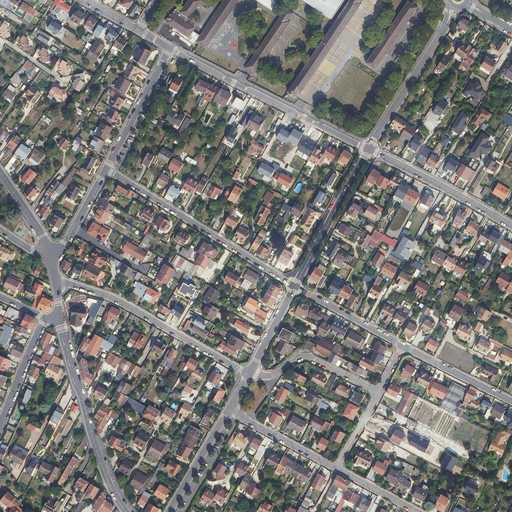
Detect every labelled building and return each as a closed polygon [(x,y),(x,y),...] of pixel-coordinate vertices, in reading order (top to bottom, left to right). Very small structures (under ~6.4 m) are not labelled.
[(68,12),(72,6),(68,4),(68,5),(64,3),(65,2),(62,0),(56,0),(54,3),(62,9),(68,12)] [(131,0),(120,0),(119,2),(129,9),(131,5),(133,6),(135,3),(134,2),(131,0)] [(172,15),(167,22),(175,27),(173,30),(180,35),(194,45),(196,42),(206,48),(220,27),(229,14),(238,1),(238,0),(224,0),(208,25),(201,35),(193,30),(195,28),(187,22),(202,0),(201,0),(188,0),(181,12),(176,9),(172,15)] [(257,0),(272,10),(277,2),(274,0),(257,0)] [(318,9),(332,19),(334,16),(342,4),(344,0),(304,0),(306,1),(318,9)] [(350,0),(346,6),(355,13),(362,3),(361,2),(362,0),(350,0)] [(397,19),(406,25),(418,7),(408,1),(404,7),(397,19)] [(133,6),(128,13),(130,15),(135,13),(140,6),(135,3),(133,6)] [(38,11),(34,9),(33,11),(23,5),(21,8),(31,14),(34,16),(38,11)] [(346,6),(334,24),(343,30),(355,13),(346,6)] [(257,52),(249,62),(245,68),(255,74),(258,70),(263,62),(273,47),(283,32),(290,21),(288,20),(294,13),(286,8),(281,15),(272,29),(257,52)] [(78,9),(71,19),(79,24),(86,14),(78,9)] [(11,12),(9,11),(7,14),(16,20),(18,17),(11,12)] [(58,36),(63,28),(55,22),(57,19),(50,15),(47,18),(52,22),(47,29),(58,36)] [(91,17),(86,24),(93,29),(97,21),(91,17)] [(463,18),(458,27),(462,29),(461,31),(465,34),(471,23),(463,18)] [(378,45),(388,52),(406,25),(397,19),(378,45)] [(1,20),(0,20),(0,31),(0,34),(4,36),(11,35),(10,28),(7,27),(9,25),(1,20)] [(99,24),(93,34),(100,37),(105,28),(99,24)] [(317,49),(309,61),(318,67),(322,61),(334,44),(343,30),(334,24),(328,32),(327,35),(317,49)] [(111,29),(107,35),(115,40),(119,34),(111,29)] [(51,37),(41,30),(39,33),(41,34),(39,38),(47,43),(51,37)] [(20,33),(16,39),(19,41),(21,47),(25,50),(31,48),(29,41),(27,40),(28,38),(20,33)] [(128,42),(119,37),(114,45),(123,50),(128,42)] [(97,41),(86,58),(94,63),(105,46),(97,41)] [(506,46),(507,44),(502,41),(496,51),(499,53),(502,54),(507,47),(506,46)] [(457,50),(456,53),(464,58),(471,48),(472,47),(467,44),(465,46),(462,44),(460,46),(457,50)] [(40,45),(36,51),(39,53),(41,60),(44,62),(51,61),(49,53),(47,52),(48,50),(40,45)] [(114,45),(112,48),(121,53),(123,50),(114,45)] [(380,62),(388,52),(378,45),(366,63),(376,69),(380,62)] [(141,47),(134,59),(144,64),(151,52),(141,47)] [(471,48),(464,58),(459,65),(465,69),(466,67),(467,68),(473,59),(470,57),(474,50),(471,48)] [(59,57),(55,64),(58,65),(59,72),(63,74),(69,73),(68,66),(66,64),(67,62),(59,57)] [(444,57),(436,70),(442,74),(450,61),(444,57)] [(493,74),(499,65),(489,59),(484,68),(493,74)] [(39,69),(28,60),(17,73),(20,76),(25,70),(29,73),(29,74),(31,76),(35,70),(37,72),(39,69)] [(309,61),(297,79),(306,85),(318,67),(309,61)] [(511,65),(508,63),(502,73),(511,79),(511,65)] [(140,69),(131,64),(125,75),(135,80),(138,76),(137,75),(138,73),(140,69)] [(83,72),(75,74),(76,78),(72,83),(74,87),(79,91),(85,82),(82,81),(84,78),(83,72)] [(20,76),(17,73),(11,80),(16,84),(22,78),(20,76)] [(176,76),(169,88),(177,92),(183,80),(176,76)] [(131,82),(121,77),(114,89),(119,92),(120,90),(125,93),(131,82)] [(205,93),(210,84),(201,79),(196,88),(205,93)] [(306,85),(297,79),(296,81),(289,92),(296,97),(299,93),(300,94),(306,85)] [(177,92),(180,93),(186,82),(183,80),(177,92)] [(470,84),(466,82),(462,88),(466,90),(463,95),(467,97),(469,94),(474,97),(472,100),(476,103),(479,99),(482,100),(486,94),(483,92),(483,91),(480,89),(482,86),(476,82),(474,85),(470,83),(470,84)] [(205,93),(205,95),(212,99),(218,87),(211,83),(210,84),(205,93)] [(30,95),(27,99),(34,104),(41,94),(30,85),(25,92),(30,95)] [(7,88),(3,94),(12,101),(16,95),(7,88)] [(58,100),(68,97),(65,90),(62,91),(57,88),(51,89),(48,94),(55,98),(58,97),(58,100)] [(177,92),(169,88),(168,90),(171,91),(169,95),(174,97),(176,94),(179,95),(180,93),(177,92)] [(219,89),(212,101),(223,107),(231,95),(219,89)] [(123,103),(127,98),(112,90),(110,95),(114,97),(110,104),(117,109),(121,102),(123,103)] [(166,95),(164,99),(171,103),(174,97),(169,95),(167,93),(166,95)] [(240,110),(244,102),(240,101),(241,99),(237,97),(233,105),(240,110)] [(448,104),(441,99),(432,112),(436,115),(437,114),(441,116),(442,113),(445,115),(449,109),(446,107),(448,104)] [(487,121),(491,114),(481,108),(480,110),(477,108),(473,115),(475,116),(471,123),(477,126),(480,119),(483,121),(484,120),(487,121)] [(120,114),(112,109),(108,117),(112,120),(116,122),(120,114)] [(238,139),(254,113),(247,109),(236,128),(238,130),(236,134),(238,135),(236,137),(238,139)] [(171,111),(167,119),(181,127),(187,116),(181,113),(180,116),(171,111)] [(467,117),(459,112),(448,128),(457,133),(459,130),(461,132),(466,125),(462,123),(467,117)] [(235,116),(232,114),(227,122),(231,124),(235,116)] [(253,114),(246,126),(257,133),(264,121),(253,114)] [(511,118),(506,115),(502,121),(509,125),(511,126),(511,118)] [(396,116),(391,123),(396,126),(395,127),(397,129),(398,127),(401,130),(406,122),(396,116)] [(179,133),(184,136),(192,120),(187,117),(179,133)] [(95,132),(93,135),(95,136),(101,139),(103,136),(107,138),(109,133),(111,129),(108,127),(110,123),(106,121),(102,119),(100,123),(102,124),(100,128),(97,133),(95,132)] [(485,122),(481,129),(486,131),(489,125),(485,122)] [(401,135),(409,141),(416,130),(408,125),(404,131),(401,135)] [(0,128),(0,139),(4,143),(10,134),(1,128),(0,128)] [(226,140),(232,144),(237,135),(236,134),(238,130),(235,128),(232,132),(231,131),(226,140)] [(490,137),(482,133),(468,156),(474,160),(476,157),(478,158),(480,155),(484,154),(487,156),(492,147),(486,143),(490,137)] [(15,134),(7,145),(14,150),(22,139),(15,134)] [(62,139),(58,144),(65,150),(68,145),(68,144),(70,142),(60,135),(58,137),(62,139)] [(309,135),(304,143),(309,146),(314,138),(309,135)] [(416,135),(408,146),(416,151),(423,140),(416,135)] [(101,139),(95,136),(90,147),(99,152),(105,141),(101,139)] [(449,140),(443,136),(439,143),(445,146),(449,140)] [(390,145),(393,147),(398,140),(394,137),(393,138),(393,141),(390,145)] [(259,142),(254,140),(248,151),(252,154),(253,151),(251,150),(252,147),(257,150),(256,151),(261,154),(265,147),(258,143),(259,142)] [(23,143),(15,153),(24,160),(32,150),(23,143)] [(439,143),(435,149),(438,151),(441,146),(443,147),(444,146),(439,143)] [(81,144),(76,151),(79,154),(85,147),(81,144)] [(220,144),(216,151),(220,154),(224,146),(220,144)] [(337,151),(329,146),(324,155),(333,160),(337,153),(335,153),(337,151)] [(85,147),(79,154),(82,156),(88,149),(85,147)] [(425,147),(417,160),(421,162),(422,160),(427,163),(432,154),(433,152),(425,147)] [(32,157),(29,160),(36,165),(38,162),(39,163),(44,155),(35,148),(32,153),(33,154),(31,157),(32,157)] [(168,163),(173,154),(163,148),(159,158),(168,163)] [(321,152),(316,149),(309,160),(317,165),(318,164),(323,156),(323,155),(320,153),(321,152)] [(345,151),(339,160),(347,164),(352,155),(345,151)] [(148,152),(143,163),(149,166),(155,156),(148,152)] [(432,154),(427,163),(434,168),(440,159),(432,154)] [(492,154),(485,166),(495,172),(501,163),(497,161),(495,162),(492,160),(493,157),(492,157),(493,155),(492,154)] [(90,155),(82,170),(89,174),(97,159),(90,155)] [(196,165),(198,162),(188,157),(186,160),(196,165)] [(303,166),(308,161),(304,157),(299,163),(303,166)] [(460,163),(450,158),(443,170),(446,172),(448,169),(454,172),(460,163)] [(170,166),(179,172),(184,164),(174,159),(170,166)] [(472,168),(475,161),(471,159),(467,166),(472,168)] [(462,164),(457,173),(470,182),(476,172),(462,164)] [(61,183),(65,185),(77,169),(74,167),(61,183)] [(38,174),(30,169),(23,178),(30,184),(38,174)] [(367,180),(374,184),(381,173),(373,169),(367,180)] [(164,170),(162,173),(169,177),(168,180),(169,181),(173,175),(164,170)] [(330,171),(322,185),(326,187),(328,184),(331,186),(337,175),(330,171)] [(162,173),(157,183),(156,186),(161,189),(162,186),(164,187),(166,184),(168,180),(169,177),(162,173)] [(381,175),(376,183),(385,188),(389,180),(381,175)] [(402,181),(393,175),(388,184),(398,189),(401,183),(402,181)] [(183,188),(193,194),(196,189),(199,183),(189,177),(183,188)] [(196,189),(202,192),(206,184),(209,180),(203,177),(199,183),(196,189)] [(235,187),(229,198),(237,202),(247,184),(239,179),(236,185),(230,182),(229,184),(232,185),(235,187)] [(50,191),(53,194),(61,184),(56,180),(48,190),(50,191)] [(53,194),(50,199),(53,202),(60,193),(63,190),(64,191),(67,187),(65,185),(61,183),(61,184),(53,194)] [(123,185),(120,183),(116,190),(117,190),(122,193),(131,199),(133,196),(132,195),(134,192),(129,189),(128,190),(122,187),(123,185)] [(408,187),(401,183),(398,189),(395,194),(404,199),(410,188),(408,187)] [(499,183),(493,193),(504,200),(509,190),(499,183)] [(172,184),(167,194),(176,199),(182,190),(172,184)] [(206,184),(202,192),(214,198),(217,194),(220,196),(222,191),(209,184),(208,185),(206,184)] [(73,185),(67,196),(76,200),(79,193),(80,193),(82,190),(73,185)] [(228,186),(224,194),(225,195),(229,198),(235,187),(232,185),(230,188),(228,186)] [(26,194),(35,201),(40,195),(37,192),(38,191),(32,186),(26,194)] [(481,195),(484,197),(490,188),(486,186),(481,195)] [(404,199),(413,204),(419,193),(410,188),(404,199)] [(317,194),(311,203),(315,205),(318,201),(322,203),(327,195),(319,190),(317,194)] [(269,202),(274,194),(269,192),(265,200),(266,200),(269,202)] [(426,193),(422,202),(428,205),(430,206),(434,198),(426,193)] [(99,207),(101,208),(111,213),(112,214),(116,207),(109,202),(112,198),(106,195),(99,207)] [(259,213),(255,219),(255,222),(261,225),(273,205),(269,202),(266,200),(263,206),(262,206),(259,212),(259,213)] [(39,212),(37,215),(40,219),(43,215),(46,217),(52,209),(47,206),(50,202),(48,201),(46,204),(39,212)] [(291,212),(291,213),(299,218),(306,206),(297,201),(293,208),(291,212)] [(36,209),(39,212),(46,204),(43,202),(39,207),(38,206),(36,209)] [(355,217),(362,206),(354,202),(348,213),(355,217)] [(293,208),(285,203),(282,208),(287,212),(288,210),(291,212),(293,208)] [(370,203),(365,213),(374,219),(379,211),(373,207),(374,206),(370,203)] [(447,216),(438,212),(440,208),(437,206),(429,221),(441,227),(447,216)] [(309,207),(301,221),(304,223),(302,226),(309,230),(312,225),(311,224),(315,217),(313,216),(316,211),(309,207)] [(101,208),(95,219),(96,219),(102,223),(104,224),(111,213),(101,208)] [(152,211),(147,208),(146,209),(141,218),(150,223),(155,215),(151,213),(152,211)] [(232,209),(224,225),(234,230),(239,220),(236,219),(236,217),(234,216),(236,212),(232,209)] [(460,210),(456,217),(463,221),(467,214),(460,210)] [(57,212),(51,223),(59,227),(63,221),(64,222),(66,217),(57,212)] [(283,225),(285,222),(286,220),(278,215),(275,220),(283,225)] [(161,217),(156,225),(165,230),(170,223),(161,217)] [(104,241),(112,228),(105,225),(103,228),(100,226),(102,223),(96,219),(88,232),(104,241)] [(474,235),(480,226),(471,220),(465,229),(474,235)] [(350,227),(341,222),(337,229),(340,230),(339,231),(347,236),(350,231),(353,232),(355,230),(350,227)] [(240,226),(235,235),(244,242),(249,234),(245,231),(245,229),(240,226)] [(262,229),(251,247),(257,250),(260,245),(264,239),(267,233),(262,230),(262,229)] [(358,244),(365,248),(368,243),(370,238),(372,236),(367,234),(365,233),(366,231),(363,229),(362,231),(360,233),(359,236),(362,237),(358,244)] [(478,239),(486,243),(488,240),(491,234),(483,229),(478,239)] [(455,244),(461,233),(458,230),(453,238),(454,239),(450,246),(453,247),(455,244)] [(180,231),(176,239),(185,245),(190,237),(180,231)] [(491,234),(488,240),(499,246),(503,239),(492,232),(491,234)] [(294,233),(289,242),(293,245),(298,236),(294,233)] [(147,234),(143,241),(148,244),(152,237),(147,234)] [(384,234),(381,240),(394,247),(397,242),(384,234)] [(393,250),(391,254),(401,260),(403,261),(413,241),(404,236),(396,251),(393,250)] [(368,243),(377,247),(379,243),(370,238),(368,243)] [(499,246),(498,248),(508,254),(511,249),(511,247),(511,244),(503,239),(499,246)] [(327,255),(332,258),(336,252),(338,247),(340,244),(335,241),(327,255)] [(128,242),(123,249),(143,261),(150,251),(143,247),(141,250),(128,242)] [(204,242),(198,252),(201,253),(210,259),(211,259),(213,256),(215,258),(218,253),(216,251),(217,250),(204,242)] [(0,243),(0,251),(10,256),(12,252),(7,249),(7,248),(2,246),(2,245),(0,244),(0,243)] [(257,253),(264,257),(270,248),(264,244),(262,246),(261,245),(257,253)] [(189,251),(184,247),(180,254),(188,259),(194,249),(193,248),(191,247),(189,251)] [(340,268),(349,253),(338,247),(336,252),(339,253),(333,264),(340,268)] [(285,249),(278,260),(287,265),(294,255),(285,249)] [(511,249),(508,254),(502,265),(506,267),(509,262),(511,263),(511,261),(511,257),(511,256),(511,249)] [(101,267),(103,264),(105,261),(106,261),(108,258),(95,250),(90,260),(101,267)] [(432,259),(443,265),(443,264),(448,256),(437,250),(432,259)] [(377,252),(371,263),(379,268),(385,257),(377,252)] [(210,259),(201,253),(196,263),(205,268),(206,266),(210,259)] [(401,260),(391,254),(388,258),(381,272),(392,278),(398,268),(388,263),(390,259),(398,264),(401,260)] [(177,255),(172,263),(194,275),(198,268),(177,255)] [(443,264),(454,270),(459,261),(456,259),(453,257),(453,259),(448,256),(443,264)] [(425,260),(418,257),(412,266),(420,270),(425,260)] [(486,263),(487,261),(481,258),(474,269),(481,272),(483,269),(486,263)] [(212,269),(216,262),(211,259),(210,259),(206,266),(212,269)] [(65,260),(62,267),(68,270),(71,264),(65,260)] [(459,261),(454,270),(462,275),(469,264),(463,261),(462,262),(459,260),(459,261)] [(155,282),(162,285),(164,282),(167,284),(176,270),(172,268),(174,265),(168,261),(157,278),(155,282)] [(122,262),(120,264),(124,266),(121,272),(130,277),(129,278),(134,281),(135,278),(137,274),(133,272),(134,269),(122,262)] [(97,279),(102,270),(89,263),(83,273),(89,277),(90,275),(97,279)] [(34,272),(33,275),(38,277),(42,266),(38,264),(37,266),(34,264),(31,271),(34,272)] [(85,268),(78,264),(73,271),(81,276),(85,268)] [(319,282),(323,274),(326,268),(320,264),(318,268),(317,267),(311,277),(319,282)] [(259,276),(245,267),(241,276),(245,278),(241,286),(248,290),(251,284),(251,285),(253,282),(255,284),(259,276)] [(402,271),(396,282),(400,285),(402,282),(408,285),(412,277),(402,271)] [(225,280),(236,286),(240,277),(229,272),(225,280)] [(496,281),(507,288),(511,279),(511,277),(508,276),(507,276),(500,273),(496,281)] [(319,282),(317,285),(321,287),(326,277),(323,274),(319,282)] [(378,275),(369,292),(378,297),(381,291),(377,289),(383,278),(378,275)] [(5,286),(8,287),(11,280),(12,281),(13,279),(9,277),(5,286)] [(11,280),(8,287),(16,291),(17,289),(21,291),(24,286),(12,281),(11,280)] [(334,280),(330,288),(337,292),(340,287),(338,286),(339,283),(334,280)] [(425,296),(430,287),(419,280),(414,289),(418,291),(420,292),(420,294),(425,296)] [(33,290),(38,292),(41,293),(44,287),(42,286),(36,284),(33,290)] [(135,291),(144,296),(148,289),(139,284),(135,291)] [(345,284),(340,293),(349,298),(353,290),(345,284)] [(272,285),(268,293),(276,298),(280,289),(272,285)] [(25,293),(35,298),(38,292),(33,290),(28,287),(25,293)] [(213,288),(212,287),(204,300),(209,303),(212,305),(213,303),(215,304),(221,292),(213,288)] [(144,296),(144,298),(154,303),(160,294),(149,288),(148,289),(144,296)] [(460,289),(456,296),(466,302),(469,299),(466,297),(468,294),(460,289)] [(35,298),(32,306),(47,313),(52,307),(53,301),(44,297),(45,295),(41,293),(38,292),(35,298)] [(276,298),(268,293),(263,301),(272,306),(276,298)] [(250,297),(245,306),(247,307),(255,312),(260,303),(253,299),(250,297)] [(350,299),(347,305),(354,310),(358,304),(350,299)] [(301,301),(294,314),(302,318),(305,313),(308,315),(312,307),(301,301)] [(164,302),(159,309),(166,313),(169,309),(166,307),(168,304),(164,302)] [(88,315),(95,318),(98,311),(101,306),(94,303),(88,315)] [(212,305),(209,303),(203,314),(211,318),(213,314),(214,315),(218,308),(212,305)] [(386,304),(379,316),(388,322),(395,309),(386,304)] [(449,315),(458,320),(463,312),(464,310),(455,304),(449,315)] [(428,315),(431,309),(425,305),(421,312),(428,315)] [(111,309),(108,307),(100,324),(106,327),(104,329),(111,332),(115,325),(113,324),(120,311),(112,307),(111,309)] [(255,312),(247,307),(246,311),(253,315),(254,314),(257,316),(255,318),(263,323),(266,318),(259,314),(255,312)] [(312,307),(308,315),(318,320),(322,312),(312,307)] [(399,308),(394,317),(404,322),(409,314),(406,312),(408,309),(404,307),(402,310),(399,308)] [(481,307),(477,315),(486,321),(491,312),(481,307)] [(73,308),(71,323),(81,325),(82,316),(85,316),(86,310),(73,308)] [(322,322),(326,316),(326,315),(322,312),(318,320),(322,322)] [(12,321),(17,323),(19,317),(11,314),(8,319),(12,321)] [(33,317),(26,314),(22,325),(33,330),(36,323),(34,319),(33,317)] [(250,326),(232,316),(229,321),(235,324),(234,325),(247,333),(250,326)] [(320,332),(326,335),(332,325),(327,322),(329,317),(326,316),(322,322),(321,323),(323,324),(322,327),(321,326),(319,328),(321,329),(320,332)] [(436,324),(426,318),(421,328),(420,328),(430,333),(436,324)] [(474,330),(478,332),(483,323),(479,321),(474,330)] [(337,322),(332,331),(341,336),(344,330),(342,329),(343,325),(337,322)] [(403,332),(411,337),(417,326),(409,322),(409,323),(403,332)] [(471,329),(461,323),(456,331),(457,332),(461,335),(464,336),(464,337),(468,339),(472,331),(471,329)] [(209,332),(196,324),(193,329),(203,335),(202,336),(205,338),(209,332)] [(2,328),(3,327),(0,325),(0,342),(6,345),(13,328),(5,325),(4,328),(2,328)] [(14,328),(27,333),(28,329),(18,325),(17,328),(14,327),(14,328)] [(283,328),(279,336),(289,341),(293,333),(283,328)] [(132,345),(138,347),(143,342),(146,336),(142,334),(142,335),(135,331),(127,345),(131,347),(132,345)] [(51,334),(46,332),(41,344),(47,347),(45,351),(46,352),(54,355),(55,356),(58,349),(48,344),(50,338),(49,338),(51,334)] [(345,341),(360,349),(366,339),(350,332),(345,341)] [(87,333),(79,349),(83,351),(87,343),(89,344),(93,336),(87,333)] [(89,344),(79,363),(85,386),(87,387),(94,375),(88,372),(86,365),(89,364),(100,345),(110,351),(114,344),(108,340),(95,333),(93,336),(89,344)] [(115,342),(117,338),(111,335),(108,340),(114,344),(115,342)] [(245,342),(233,335),(228,343),(238,349),(240,350),(245,342)] [(143,342),(138,347),(140,349),(147,337),(146,336),(143,342)] [(430,338),(425,346),(434,350),(438,343),(430,338)] [(222,339),(218,346),(235,355),(238,349),(228,343),(222,339)] [(282,339),(276,351),(284,355),(284,354),(278,350),(284,340),(282,339)] [(481,339),(477,347),(487,352),(491,344),(481,339)] [(503,344),(494,339),(492,343),(501,347),(503,344)] [(21,357),(24,348),(16,345),(17,342),(13,340),(12,343),(11,343),(10,346),(11,347),(13,348),(11,353),(21,357)] [(291,347),(293,345),(284,340),(278,350),(284,354),(285,353),(288,355),(290,352),(291,352),(293,349),(291,347)] [(304,348),(311,351),(315,344),(308,340),(304,348)] [(156,341),(151,351),(161,356),(167,345),(161,342),(161,344),(156,341)] [(374,351),(383,355),(384,353),(383,353),(384,351),(386,347),(377,342),(373,350),(374,351)] [(319,344),(315,351),(328,358),(332,350),(319,344)] [(337,355),(340,349),(335,346),(332,352),(337,355)] [(168,349),(161,363),(169,368),(173,360),(172,360),(177,351),(172,348),(171,351),(168,349)] [(511,352),(505,349),(501,357),(511,363),(511,361),(511,352)] [(374,351),(370,360),(376,363),(378,364),(381,359),(383,360),(385,356),(383,355),(374,351)] [(43,354),(41,358),(47,361),(50,363),(54,355),(46,352),(45,355),(43,354)] [(110,352),(105,361),(115,367),(120,358),(110,352)] [(332,352),(328,358),(335,362),(337,359),(345,363),(345,364),(351,367),(350,369),(361,374),(366,376),(368,371),(364,369),(337,355),(332,352)] [(3,356),(0,355),(0,363),(5,366),(8,367),(11,360),(3,356)] [(55,356),(54,355),(50,363),(57,366),(61,359),(55,356)] [(186,363),(187,364),(190,358),(185,355),(182,361),(186,363)] [(95,366),(100,369),(106,359),(100,356),(95,366)] [(376,363),(370,360),(363,356),(360,363),(367,367),(375,371),(378,365),(375,363),(376,363)] [(187,364),(186,365),(194,369),(195,368),(199,362),(190,357),(190,358),(187,364)] [(124,358),(117,370),(124,374),(126,372),(131,362),(124,358)] [(46,362),(44,365),(43,368),(46,369),(45,372),(56,378),(61,368),(57,366),(50,363),(47,361),(46,362)] [(182,371),(186,363),(182,361),(178,368),(182,371)] [(113,376),(117,370),(105,362),(101,368),(113,376)] [(131,362),(126,372),(132,375),(137,365),(131,362)] [(407,364),(402,374),(409,378),(415,369),(407,364)] [(32,365),(29,374),(37,378),(41,369),(32,365)] [(486,365),(482,372),(489,376),(489,377),(494,379),(499,371),(486,365)] [(58,383),(64,370),(61,368),(56,378),(54,381),(58,383)] [(210,376),(195,368),(194,369),(186,384),(198,391),(200,387),(197,386),(200,381),(205,384),(210,376)] [(220,388),(223,382),(219,380),(221,375),(214,371),(207,382),(220,389),(220,388)] [(306,377),(294,371),(292,376),(298,379),(297,380),(303,383),(306,377)] [(431,381),(432,378),(428,376),(429,375),(422,371),(416,383),(420,385),(420,384),(428,387),(431,381)] [(314,381),(324,386),(327,379),(316,373),(312,380),(314,381)] [(333,374),(333,375),(327,388),(330,390),(337,377),(337,376),(333,374)] [(126,395),(129,396),(131,393),(140,377),(137,375),(130,388),(126,395)] [(448,389),(431,381),(428,387),(426,390),(443,398),(448,389)] [(99,382),(94,391),(104,396),(109,388),(99,382)] [(462,396),(465,389),(452,382),(448,389),(462,396)] [(130,388),(120,383),(118,387),(124,390),(122,395),(115,391),(112,397),(125,404),(125,403),(129,396),(126,395),(130,388)] [(339,384),(335,392),(346,398),(350,390),(339,384)] [(391,384),(387,392),(396,396),(400,388),(391,384)] [(26,406),(34,388),(29,385),(25,395),(21,404),(26,406)] [(276,399),(275,402),(281,405),(282,402),(283,402),(289,390),(284,388),(281,386),(275,398),(276,399)] [(477,389),(470,386),(465,396),(462,406),(465,408),(469,399),(472,400),(476,392),(477,389)] [(220,389),(214,399),(219,402),(226,391),(220,388),(220,389)] [(458,403),(462,396),(448,389),(445,396),(458,403)] [(403,394),(413,399),(416,400),(418,396),(406,390),(403,394)] [(364,396),(355,391),(350,400),(359,404),(364,396)] [(172,394),(171,397),(177,400),(178,398),(181,393),(178,392),(176,396),(172,394)] [(131,393),(129,396),(139,402),(141,399),(131,393)] [(310,394),(307,399),(319,406),(325,409),(326,409),(329,405),(321,401),(322,400),(310,394)] [(129,396),(125,403),(151,419),(148,425),(151,426),(155,419),(158,413),(147,407),(139,402),(129,396)] [(413,399),(412,401),(405,415),(411,418),(412,417),(415,419),(414,420),(424,425),(446,436),(457,415),(453,413),(439,407),(422,398),(418,396),(416,400),(413,399)] [(454,410),(458,403),(445,396),(441,404),(454,410)] [(397,412),(400,414),(404,416),(405,415),(412,401),(404,397),(397,412)] [(192,407),(191,409),(194,410),(200,399),(197,398),(192,407)] [(180,412),(187,416),(191,409),(192,407),(185,402),(180,412)] [(349,403),(344,414),(353,419),(359,408),(349,403)] [(147,407),(158,413),(160,410),(149,404),(147,407)] [(453,413),(454,410),(441,404),(439,407),(453,413)] [(496,404),(492,413),(500,418),(501,418),(504,419),(506,416),(504,415),(506,411),(505,410),(505,409),(496,404)] [(108,418),(112,411),(106,408),(102,405),(95,417),(101,419),(97,425),(102,428),(107,419),(106,419),(107,417),(108,418)] [(319,406),(315,415),(320,418),(325,409),(319,406)] [(458,412),(457,415),(467,420),(468,416),(463,414),(465,410),(457,406),(454,411),(458,412)] [(158,413),(155,419),(159,422),(160,418),(170,423),(176,412),(166,407),(165,410),(161,408),(160,410),(158,413)] [(204,416),(201,420),(207,423),(214,411),(209,407),(204,416)] [(56,409),(50,419),(58,424),(64,413),(56,409)] [(275,412),(270,421),(277,425),(282,417),(281,416),(283,413),(278,411),(277,413),(275,412)] [(398,414),(393,423),(402,428),(407,419),(398,414)] [(293,415),(288,425),(300,431),(302,428),(304,429),(307,422),(293,415)] [(315,415),(310,423),(322,429),(324,424),(326,421),(320,418),(315,415)] [(70,426),(73,421),(66,417),(58,431),(62,433),(64,434),(69,425),(70,426)] [(462,420),(457,418),(447,437),(452,440),(462,420)] [(412,433),(417,424),(408,419),(404,429),(412,433)] [(326,421),(324,424),(329,426),(329,428),(335,430),(337,427),(334,425),(330,423),(326,421)] [(469,423),(464,421),(454,441),(459,443),(469,423)] [(29,422),(27,427),(34,431),(37,426),(29,422)] [(475,427),(470,424),(460,444),(465,446),(475,427)] [(192,449),(198,438),(198,437),(201,430),(193,426),(189,433),(189,432),(183,443),(192,449)] [(305,441),(311,427),(309,426),(303,440),(305,441)] [(137,427),(134,433),(131,438),(135,440),(134,443),(143,448),(149,438),(139,432),(141,429),(137,427)] [(482,430),(477,427),(467,447),(472,450),(482,430)] [(396,429),(391,439),(400,444),(405,434),(396,429)] [(335,430),(331,438),(340,442),(345,434),(340,431),(340,432),(335,430)] [(238,433),(234,431),(227,444),(231,446),(233,443),(242,448),(248,438),(242,435),(242,434),(239,432),(238,433)] [(489,433),(484,431),(474,450),(479,453),(489,433)] [(506,435),(502,433),(499,432),(495,440),(493,439),(489,449),(500,454),(500,452),(502,453),(506,445),(503,443),(506,435)] [(112,435),(108,443),(122,450),(127,442),(122,439),(121,440),(112,435)] [(374,446),(381,449),(385,451),(389,442),(378,436),(375,441),(376,442),(374,446)] [(80,446),(85,448),(89,440),(85,437),(80,446)] [(262,442),(254,437),(250,445),(258,450),(261,445),(262,442)] [(317,447),(324,450),(329,441),(322,438),(317,447)] [(156,462),(160,464),(161,462),(164,456),(166,454),(168,450),(164,448),(165,445),(154,439),(146,453),(157,459),(156,462)] [(192,449),(183,443),(177,453),(185,458),(189,452),(190,452),(192,449)] [(15,445),(8,458),(22,465),(29,452),(15,445)] [(258,450),(255,456),(259,458),(265,447),(261,445),(258,450)] [(360,450),(355,460),(360,462),(369,466),(374,457),(360,450)] [(271,453),(264,465),(275,471),(276,469),(282,459),(271,453)] [(447,453),(440,467),(451,472),(458,459),(447,453)] [(123,454),(122,455),(118,464),(121,465),(119,470),(129,476),(134,466),(124,460),(127,456),(123,454)] [(38,468),(43,459),(35,455),(34,458),(31,456),(27,463),(30,464),(27,469),(33,472),(35,467),(38,468)] [(60,478),(57,484),(59,485),(64,477),(68,479),(70,476),(68,475),(70,472),(72,473),(73,471),(71,470),(75,463),(78,464),(80,460),(73,456),(60,478)] [(276,469),(283,473),(283,472),(285,469),(290,460),(283,457),(282,459),(276,469)] [(171,460),(167,468),(172,471),(171,472),(175,474),(180,465),(171,460)] [(296,464),(290,460),(285,469),(283,472),(286,474),(288,471),(292,473),(296,464)] [(378,461),(373,469),(382,474),(389,462),(386,460),(383,464),(378,461)] [(43,461),(39,470),(46,474),(45,477),(52,482),(60,468),(52,464),(51,465),(43,461)] [(445,471),(426,461),(424,464),(443,473),(445,471)] [(156,471),(154,474),(158,476),(160,477),(165,467),(163,466),(165,464),(161,462),(160,464),(156,471)] [(240,462),(235,471),(244,476),(249,467),(240,462)] [(217,476),(218,480),(222,479),(225,478),(224,474),(223,472),(226,466),(219,463),(215,471),(217,473),(217,475),(217,476)] [(421,470),(407,463),(405,467),(409,469),(409,468),(419,473),(421,470)] [(291,474),(298,478),(302,471),(304,467),(297,464),(296,464),(292,473),(291,474)] [(396,484),(400,477),(400,476),(401,474),(391,469),(386,479),(396,484)] [(298,478),(298,479),(306,484),(312,474),(304,470),(304,472),(302,471),(298,478)] [(138,493),(142,495),(144,491),(150,481),(146,479),(147,477),(136,471),(129,485),(139,491),(138,493)] [(239,486),(245,489),(252,477),(246,473),(239,486)] [(318,473),(311,485),(319,489),(326,477),(318,473)] [(154,474),(150,481),(154,484),(158,476),(154,474)] [(338,475),(329,492),(335,495),(339,487),(344,489),(346,490),(351,482),(348,480),(338,475)] [(396,484),(395,486),(406,491),(408,488),(409,488),(411,484),(410,483),(411,482),(400,476),(400,477),(396,484)] [(78,497),(81,500),(86,492),(84,491),(88,482),(80,477),(75,486),(82,490),(78,497)] [(252,481),(246,491),(252,494),(254,489),(253,488),(255,484),(253,483),(254,482),(252,481)] [(338,506),(334,511),(339,511),(343,505),(342,505),(343,503),(345,499),(354,503),(359,496),(350,491),(354,484),(351,482),(346,490),(342,498),(338,506)] [(73,511),(81,511),(87,503),(90,505),(100,488),(91,483),(86,492),(81,500),(73,511)] [(475,495),(479,487),(469,483),(465,490),(475,495)] [(161,485),(155,494),(164,499),(169,490),(161,485)] [(418,487),(414,496),(423,501),(428,491),(418,487)] [(108,496),(105,489),(92,507),(99,511),(100,509),(108,496)] [(201,498),(206,501),(211,492),(206,489),(201,498)] [(0,499),(0,500),(4,504),(5,503),(8,506),(11,508),(14,504),(18,500),(7,491),(0,499)] [(142,495),(138,502),(141,504),(140,506),(143,508),(150,497),(151,495),(144,491),(142,495)] [(215,494),(214,498),(223,503),(229,493),(224,491),(222,495),(217,492),(215,494)] [(211,492),(206,501),(211,503),(214,498),(215,494),(211,492)] [(441,494),(434,506),(442,511),(449,499),(441,494)] [(111,501),(108,496),(100,509),(105,511),(109,511),(114,505),(110,503),(111,501)] [(334,503),(338,506),(342,498),(338,496),(334,503)] [(356,504),(354,508),(356,509),(357,507),(362,509),(366,511),(371,501),(367,499),(360,496),(356,504)] [(47,499),(42,508),(49,511),(53,511),(58,503),(54,501),(53,502),(47,499)] [(345,499),(343,503),(352,508),(354,503),(345,499)] [(258,511),(260,511),(270,511),(274,506),(266,502),(264,505),(262,504),(258,511)]
